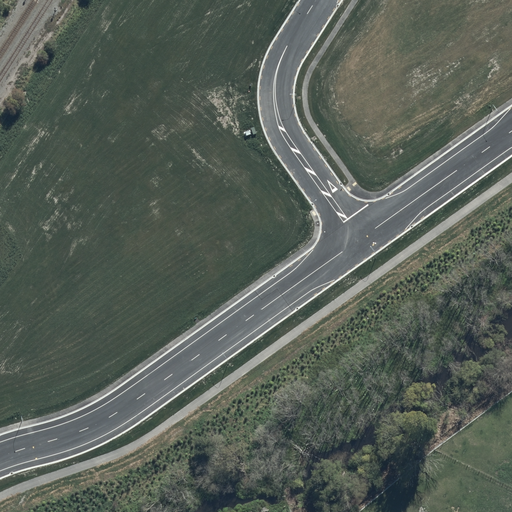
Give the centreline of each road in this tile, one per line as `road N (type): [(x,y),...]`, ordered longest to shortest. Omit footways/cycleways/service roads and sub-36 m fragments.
road 1 (unclassified): [(0,456),(108,418),(358,238)]
road 2 (unclassified): [(315,0),(277,65),(276,119),(358,238)]
road 3 (unclassified): [(358,238),(511,130)]
